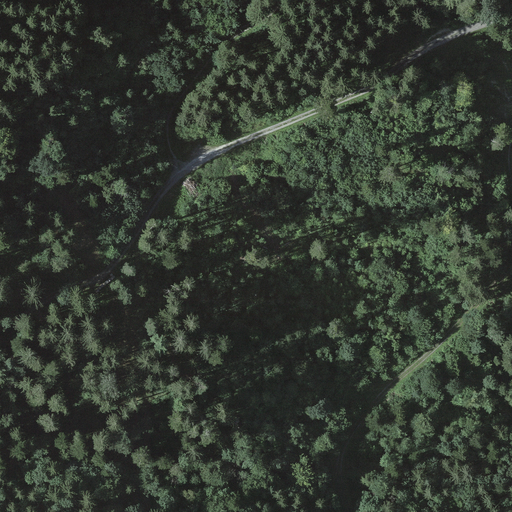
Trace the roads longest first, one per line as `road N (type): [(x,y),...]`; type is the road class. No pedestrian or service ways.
road 1 (track): [(511,14),(439,40),(369,88),(194,164),(115,264),(0,327)]
road 2 (track): [(511,262),(350,429),(339,470),(349,511)]
road 3 (track): [(177,177),(165,116),(222,41),(282,0)]
